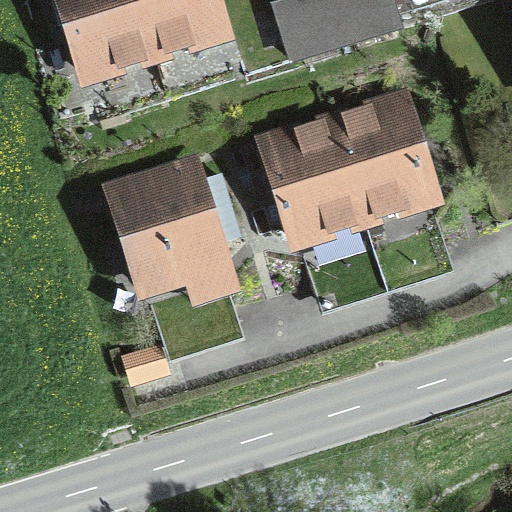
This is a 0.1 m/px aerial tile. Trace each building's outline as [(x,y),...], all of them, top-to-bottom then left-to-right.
[(154,56),(136,0),(62,0),(87,77),(154,56)] [(209,0),(136,0),(154,56),(221,35),(209,0)] [(302,0),(276,8),(293,61),(345,45),(331,0),(302,0)] [(388,0),(331,0),(345,45),(397,29),(388,0)] [(401,104),(334,125),(382,278),(448,257),(401,104)] [(315,299),(382,278),(334,125),(267,146),(315,299)] [(163,346),(238,323),(191,170),(114,194),(163,346)]
